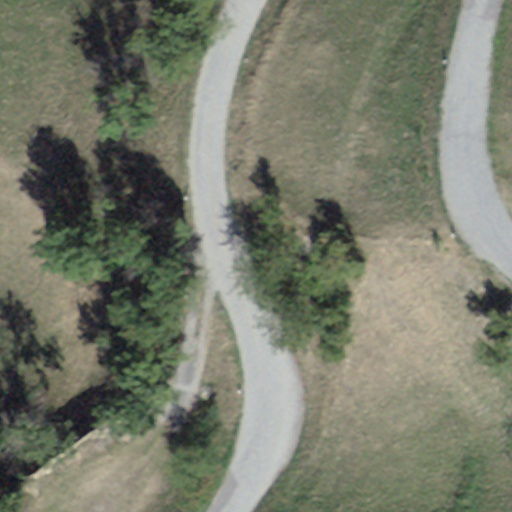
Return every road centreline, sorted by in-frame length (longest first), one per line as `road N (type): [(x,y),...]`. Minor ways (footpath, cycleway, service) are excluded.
road 1 (tertiary): [(247,0),(213,69),(198,161),(208,233),(258,344),(269,404),(266,446),(224,511)]
road 2 (residential): [(486,0),(457,158),(469,224),(511,266)]
